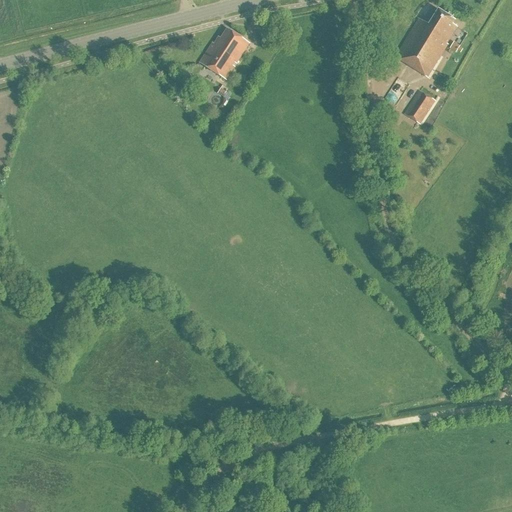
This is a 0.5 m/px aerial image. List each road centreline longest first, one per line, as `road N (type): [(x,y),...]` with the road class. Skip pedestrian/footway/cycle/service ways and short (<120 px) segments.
road 1 (track): [(350,0),(393,239),(419,281),(495,363),(509,403)]
road 2 (track): [(181,511),(216,470),(263,449),(511,403)]
road 3 (primary): [(0,67),(257,0)]
